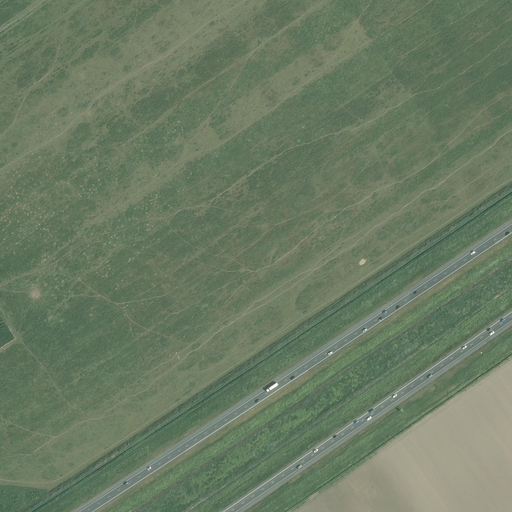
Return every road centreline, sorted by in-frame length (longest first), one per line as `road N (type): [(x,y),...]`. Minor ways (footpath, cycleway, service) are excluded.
road 1 (motorway): [(511,224),(78,511)]
road 2 (motorway): [(231,511),(511,314)]
